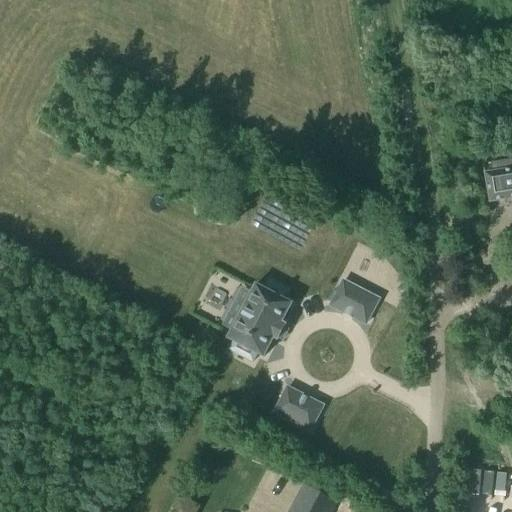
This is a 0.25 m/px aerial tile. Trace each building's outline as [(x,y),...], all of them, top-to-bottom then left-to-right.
[(511,169),(484,174),(489,204),(511,200),(511,169)] [(342,281),(329,307),(366,326),(379,300),(342,281)] [(228,351),(252,364),(257,355),(261,357),(263,358),(264,356),(273,339),(275,340),(277,341),(278,339),(277,339),(284,327),(285,326),(283,325),(281,324),(290,306),(290,307),(291,304),(289,303),(289,304),(281,300),(286,291),(269,282),(265,291),(257,287),(255,285),(254,288),(228,338),(228,337),(226,340),(229,341),(229,340),(233,342),(228,351)] [(324,407),(286,388),(273,413),(309,433),(324,407)] [(331,511),(337,503),(302,485),(293,503),(309,511),(308,511),(331,511)] [(194,511),(196,508),(179,499),(171,511),(194,511)]
